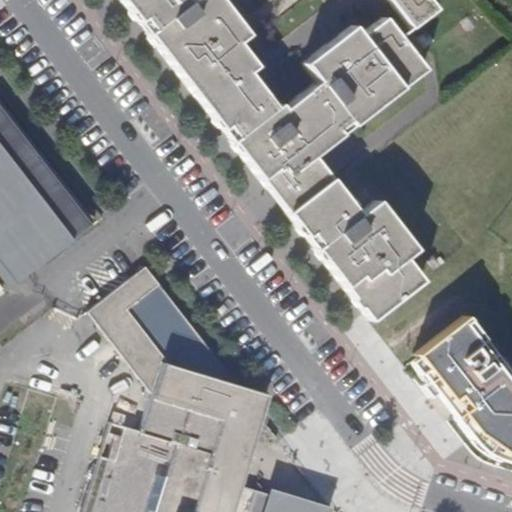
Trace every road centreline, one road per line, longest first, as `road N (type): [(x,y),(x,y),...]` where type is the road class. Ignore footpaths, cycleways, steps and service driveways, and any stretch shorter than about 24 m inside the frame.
road 1 (residential): [(473,511),(391,475),(365,448),(20,0)]
road 2 (unknown): [(29,338),(69,364),(88,391),(56,511)]
road 3 (unknown): [(170,195),(73,283),(29,338)]
